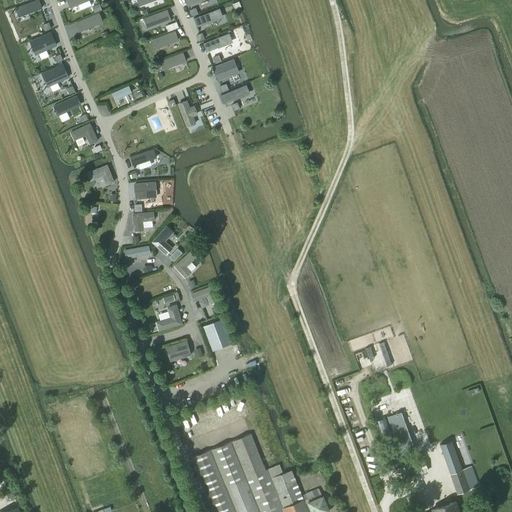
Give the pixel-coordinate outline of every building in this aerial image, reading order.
[(39,0),(16,8),(19,16),(41,8),(39,0)] [(146,9),(165,2),(164,0),(154,0),(144,4),(146,9)] [(99,4),(92,7),(94,12),(101,9),(99,4)] [(167,10),(144,18),(147,27),(170,19),(167,10)] [(217,10),(193,19),(196,27),(208,23),(207,22),(220,17),(217,10)] [(98,13),(76,22),(79,31),(102,22),(98,13)] [(50,32),(32,40),(38,53),(56,45),(50,32)] [(175,32),(152,40),(155,49),(178,40),(175,32)] [(227,34),(203,44),(206,52),(217,48),(217,47),(230,42),(227,34)] [(85,46),(89,56),(112,46),(108,37),(85,46)] [(183,53),(160,61),(163,70),(186,62),(183,53)] [(99,79),(124,69),(120,60),(95,70),(99,79)] [(233,60),(213,67),(218,80),(237,73),(233,60)] [(62,64),(44,72),(50,85),(68,77),(62,64)] [(126,73),(129,80),(135,77),(133,71),(126,73)] [(72,85),(66,88),(69,94),(75,91),(72,85)] [(129,86),(112,94),(115,100),(132,92),(129,86)] [(201,102),(195,104),(198,111),(215,104),(207,86),(196,90),(201,102)] [(245,86),(220,95),(224,104),(235,99),(234,98),(247,93),(245,86)] [(77,96),(54,106),(58,115),(81,105),(77,96)] [(173,99),(167,101),(170,108),(175,106),(173,99)] [(187,100),(178,103),(187,126),(196,123),(193,116),(196,115),(193,107),(190,108),(187,100)] [(216,106),(205,109),(208,124),(220,121),(216,106)] [(85,114),(80,117),(83,123),(88,120),(85,114)] [(74,140),(86,134),(90,143),(97,140),(90,124),(71,132),(74,140)] [(155,149),(131,157),(133,165),(157,157),(155,149)] [(114,182),(107,164),(87,172),(90,181),(102,176),(106,186),(114,182)] [(133,183),(135,199),(157,197),(156,181),(133,183)] [(143,230),(142,221),(154,220),(153,211),(132,213),(134,231),(143,230)] [(166,227),(152,243),(159,249),(166,256),(172,249),(164,242),(173,233),(166,227)] [(151,254),(149,246),(149,245),(124,249),(126,258),(151,254)] [(185,278),(191,272),(186,266),(197,257),(191,250),(174,265),(185,278)] [(162,272),(138,277),(139,286),(164,281),(162,272)] [(218,301),(212,285),(191,293),(194,301),(207,297),(210,304),(218,301)] [(177,305),(167,307),(170,318),(156,322),(159,331),(182,324),(177,305)] [(217,305),(212,307),(214,315),(220,312),(217,305)] [(223,318),(203,325),(213,350),(232,343),(223,318)] [(398,349),(389,353),(391,358),(399,355),(401,361),(411,357),(403,335),(394,338),(395,342),(396,342),(398,349)] [(186,341),(167,347),(171,361),(190,356),(186,341)] [(200,348),(193,350),(196,358),(202,356),(200,348)] [(401,412),(387,417),(401,455),(415,449),(409,434),(407,429),(401,412)] [(385,418),(375,422),(381,440),(392,436),(385,418)] [(193,454),(213,511),(330,511),(322,486),(302,493),(294,468),(284,472),(280,463),(266,468),(254,433),(193,454)] [(462,469),(452,440),(440,444),(457,493),(478,486),(471,466),(462,469)] [(8,499),(11,508),(20,504),(17,495),(8,499)] [(411,509),(419,507),(415,495),(407,497),(411,509)] [(458,511),(455,501),(431,510),(432,511),(458,511)]
